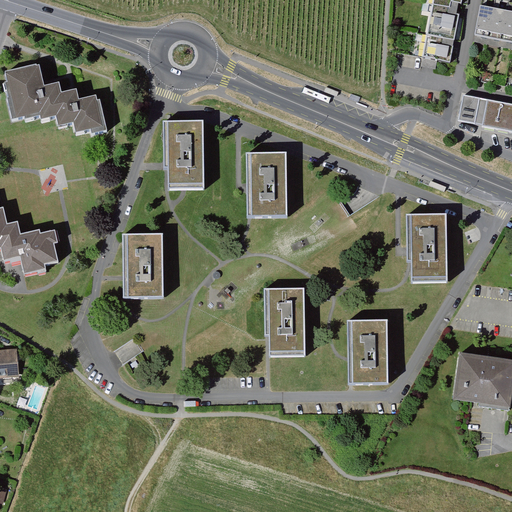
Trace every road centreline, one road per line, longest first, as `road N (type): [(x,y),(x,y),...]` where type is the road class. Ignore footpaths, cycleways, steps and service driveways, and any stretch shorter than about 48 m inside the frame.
road 1 (primary): [(369,133),(207,62)]
road 2 (primary): [(159,47),(5,0)]
road 3 (primary): [(511,190),(369,133)]
road 4 (track): [(390,119),(382,104),(388,0)]
